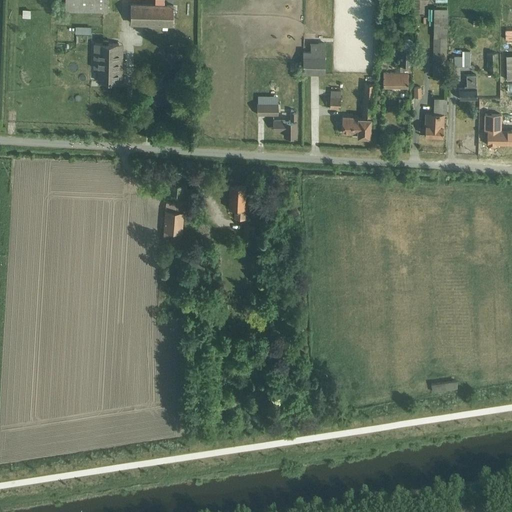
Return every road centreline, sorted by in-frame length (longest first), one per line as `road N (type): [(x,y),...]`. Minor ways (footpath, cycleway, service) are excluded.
road 1 (unclassified): [(511,405),(0,483)]
road 2 (unclassified): [(0,140),(511,170)]
